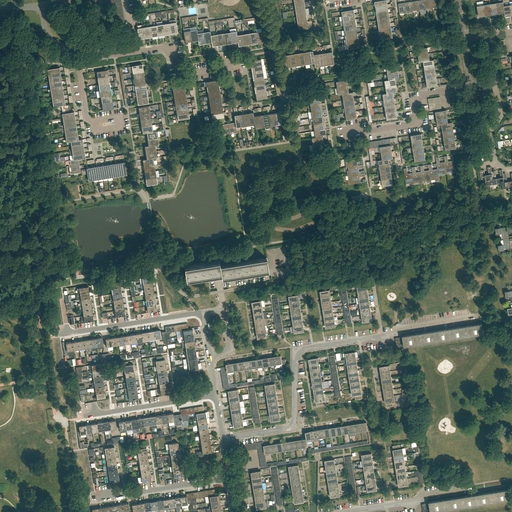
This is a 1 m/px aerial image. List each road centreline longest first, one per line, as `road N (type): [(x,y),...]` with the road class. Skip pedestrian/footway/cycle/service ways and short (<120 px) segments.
road 1 (residential): [(223,437),(290,427),(302,349),(472,316)]
road 2 (residential): [(59,336),(203,312)]
road 3 (residential): [(348,133),(411,124),(423,94),(470,86)]
road 4 (residential): [(96,501),(229,477)]
road 5 (residential): [(85,415),(216,396)]
road 6 (residential): [(347,511),(464,487)]
